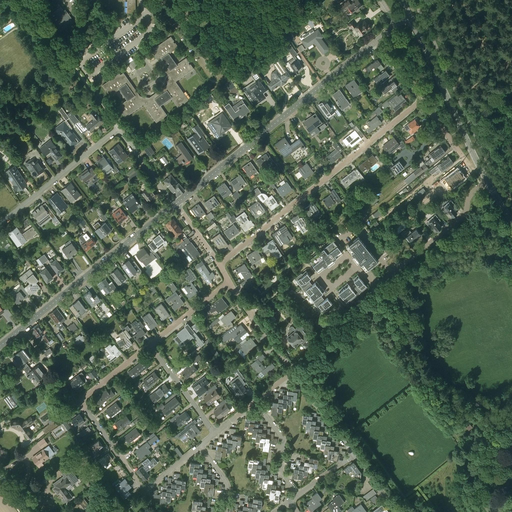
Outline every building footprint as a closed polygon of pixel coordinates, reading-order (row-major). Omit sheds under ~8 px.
[(83,0),(84,0),(89,3),(90,0),(126,0),(127,13),(136,13),(135,0),(83,0)] [(348,1),(339,7),(343,12),(349,8),(352,12),(361,5),(357,0),(355,0),(350,4),(348,1)] [(197,5),(194,1),(187,7),(190,11),(197,5)] [(68,14),(66,11),(65,12),(61,7),(51,14),(53,16),(55,14),(60,20),(68,14)] [(181,19),(176,12),(174,13),(171,10),(162,16),(165,20),(167,19),(172,25),(181,19)] [(196,15),(198,19),(198,20),(204,18),(201,12),(196,15)] [(60,20),(64,26),(61,28),(63,30),(73,23),(69,17),(70,16),(68,14),(60,20)] [(352,21),(348,25),(350,28),(351,27),(353,30),(355,29),(359,35),(370,27),(371,26),(370,25),(369,24),(367,25),(365,21),(363,23),(362,22),(356,26),(352,21)] [(300,38),(305,45),(306,47),(314,42),(323,54),(329,49),(325,43),(327,41),(321,33),(320,34),(318,30),(314,32),(312,29),(306,34),(304,34),(303,34),(302,35),(302,36),(300,38)] [(175,81),(194,68),(190,64),(188,63),(189,62),(186,58),(176,65),(168,54),(178,47),(175,42),(174,43),(173,41),(174,41),(171,36),(154,48),(155,50),(152,52),(156,57),(157,57),(161,62),(160,63),(165,70),(166,69),(170,75),(169,75),(168,80),(175,81)] [(296,50),(291,44),(288,46),(289,48),(287,49),(291,54),(292,53),(294,56),(298,53),(296,50)] [(272,50),(267,53),(274,64),(273,65),(277,70),(273,72),(273,73),(271,74),(271,82),(268,84),(271,90),(281,83),(282,85),(285,82),(284,81),(290,77),(286,71),(279,61),(279,60),(276,56),(272,50)] [(288,62),(286,63),(292,71),(295,75),(299,72),(298,72),(299,71),(303,68),(295,57),(293,58),(288,62)] [(365,68),(368,71),(374,66),(375,68),(381,63),(377,59),(372,63),(372,62),(365,68)] [(246,65),(244,66),(248,71),(249,71),(248,70),(253,67),(249,63),(249,62),(246,65)] [(249,71),(257,83),(245,91),(254,105),(254,104),(255,104),(256,104),(258,103),(258,102),(261,99),(262,100),(263,98),(264,98),(264,97),(265,98),(265,97),(260,90),(261,89),(260,87),(261,86),(264,84),(260,78),(253,67),(248,70),(249,71)] [(376,82),(379,80),(381,84),(390,77),(388,75),(389,74),(385,70),(380,74),(380,73),(373,79),(376,82)] [(127,78),(123,72),(120,74),(119,73),(102,85),(105,89),(106,89),(108,91),(107,91),(110,96),(120,88),(128,99),(118,106),(121,111),(122,110),(123,112),(122,113),(125,117),(143,104),(144,97),(140,96),(139,97),(135,91),(136,91),(131,83),(130,84),(126,79),(127,78)] [(239,91),(231,80),(231,79),(225,84),(233,95),(239,91)] [(345,85),(354,97),(362,91),(353,79),(345,85)] [(143,104),(156,122),(161,119),(160,118),(162,117),(163,118),(167,115),(160,105),(171,97),(178,107),(182,104),(182,103),(183,102),(184,103),(188,99),(175,81),(168,80),(167,85),(168,86),(163,90),(162,88),(154,94),(155,95),(150,98),(149,97),(144,97),(143,104)] [(388,84),(381,90),(384,93),(391,88),(392,90),(397,85),(394,81),(388,85),(388,84)] [(339,89),(332,94),(338,102),(337,103),(339,106),(338,106),(339,107),(340,107),(342,110),(350,104),(348,102),(339,89)] [(387,101),(382,105),(385,108),(390,104),(395,111),(401,106),(400,105),(405,100),(401,95),(396,99),(394,97),(394,95),(387,101)] [(326,99),(318,104),(327,117),(335,111),(336,113),(338,116),(341,114),(339,111),(337,108),(334,110),(326,99)] [(229,103),(224,106),(231,115),(232,117),(235,122),(250,111),(242,100),(232,107),(229,103)] [(69,118),(67,114),(60,106),(57,108),(66,120),(69,118)] [(67,114),(69,118),(81,134),(85,131),(88,128),(91,131),(103,121),(98,116),(94,110),(89,114),(94,120),(86,126),(84,127),(71,111),(67,114)] [(222,114),(207,124),(211,129),(214,133),(218,138),(222,135),(221,133),(227,129),(223,123),(227,120),(222,114)] [(312,116),(304,122),(307,127),(306,128),(310,133),(312,131),(314,130),(315,131),(318,129),(316,126),(322,122),(317,116),(314,118),(312,116)] [(376,116),(370,122),(369,121),(367,123),(366,123),(367,124),(369,127),(366,129),(369,133),(381,122),(376,116)] [(415,120),(414,119),(404,127),(407,131),(408,130),(411,134),(415,131),(414,130),(420,127),(417,123),(419,122),(416,118),(415,120)] [(57,128),(55,129),(58,134),(70,148),(77,143),(75,141),(78,139),(70,129),(72,128),(67,122),(65,123),(64,122),(57,128)] [(198,154),(204,150),(202,148),(208,144),(202,135),(204,134),(197,125),(192,128),(196,133),(187,139),(198,154)] [(361,139),(360,137),(363,134),(356,126),(352,129),(354,131),(342,140),(346,144),(347,145),(349,143),(352,147),(361,139)] [(284,137),(275,144),(279,149),(280,148),(284,152),(282,154),(285,157),(300,146),(301,148),(304,146),(300,139),(296,142),(296,141),(290,145),(284,137)] [(394,138),(383,147),(388,154),(394,149),(394,150),(400,145),(403,149),(404,149),(406,147),(401,141),(399,143),(398,144),(394,138)] [(46,155),(50,151),(57,160),(62,155),(56,147),(56,146),(51,139),(40,148),(46,155)] [(183,152),(175,159),(180,166),(181,165),(181,166),(185,162),(190,158),(188,155),(189,154),(188,153),(190,151),(186,148),(181,141),(176,145),(179,149),(180,149),(183,152)] [(336,149),(327,157),(332,163),(341,155),(339,153),(343,150),(338,144),(336,142),(332,145),(336,149)] [(117,145),(109,151),(118,163),(127,156),(121,147),(119,148),(117,145)] [(147,154),(153,150),(149,145),(143,149),(147,154)] [(434,156),(443,149),(440,146),(428,154),(431,158),(434,156)] [(26,163),(25,164),(28,168),(34,177),(44,170),(36,159),(41,155),(36,148),(27,154),(31,160),(26,163)] [(445,152),(443,149),(434,156),(431,158),(430,159),(432,162),(445,152)] [(266,153),(256,161),(261,168),(271,161),(266,153)] [(375,153),(358,166),(362,170),(365,167),(367,170),(377,162),(381,167),(384,165),(375,153)] [(111,161),(109,163),(103,156),(97,161),(98,162),(97,163),(106,175),(113,169),(116,172),(118,170),(111,161)] [(440,163),(429,171),(432,174),(439,169),(443,166),(451,160),(448,156),(440,163)] [(443,166),(439,169),(442,172),(445,169),(453,163),(451,160),(443,166)] [(242,167),(249,177),(257,171),(250,161),(242,167)] [(395,174),(404,167),(399,161),(394,165),(391,161),(385,165),(388,169),(390,168),(395,174)] [(416,162),(410,166),(411,166),(414,170),(420,166),(416,162)] [(307,163),(298,169),(305,179),(313,173),(307,163)] [(21,166),(16,169),(14,166),(6,172),(15,184),(13,186),(18,189),(22,187),(23,187),(24,186),(25,185),(25,184),(26,184),(23,179),(27,176),(21,166)] [(84,171),(78,176),(82,180),(83,179),(87,184),(91,180),(93,182),(96,180),(100,177),(92,167),(85,172),(84,171)] [(127,173),(128,174),(130,176),(137,170),(134,167),(127,173)] [(409,176),(408,176),(412,181),(417,177),(424,171),(420,167),(413,172),(410,175),(409,176)] [(447,183),(461,173),(461,172),(460,173),(457,168),(444,178),(447,183)] [(127,179),(125,180),(127,183),(140,173),(137,170),(130,176),(129,177),(127,174),(124,176),(127,179)] [(354,170),(341,181),(344,184),(346,187),(348,185),(359,176),(354,170)] [(461,173),(447,183),(451,188),(464,178),(461,174),(462,174),(461,173)] [(181,193),(185,190),(179,182),(178,183),(171,174),(163,181),(173,192),(174,192),(177,196),(181,193)] [(240,196),(237,191),(242,187),(241,186),(245,182),(240,175),(230,182),(237,191),(235,192),(240,199),(243,197),(241,195),(240,196)] [(269,178),(267,179),(269,183),(273,189),(276,187),(269,178)] [(277,189),(282,196),(292,189),(287,181),(277,189)] [(71,183),(62,190),(69,199),(71,197),(73,200),(79,195),(74,188),(74,187),(71,183)] [(224,183),(217,188),(224,198),(231,192),(224,183)] [(145,188),(146,189),(142,193),(148,201),(155,195),(148,186),(145,188)] [(257,187),(254,190),(261,200),(262,202),(264,200),(271,210),(279,205),(272,195),(268,197),(267,195),(266,194),(263,193),(261,193),(257,187)] [(332,194),(322,200),(327,207),(336,201),(337,203),(341,200),(334,189),(330,192),(332,194)] [(261,200),(254,190),(251,192),(255,197),(258,201),(258,202),(259,202),(261,200)] [(57,193),(49,199),(58,211),(62,208),(63,210),(68,206),(57,193)] [(132,193),(122,201),(130,211),(135,207),(136,209),(139,207),(138,205),(140,203),(132,193)] [(374,194),(368,199),(372,204),(378,199),(374,194)] [(115,195),(112,197),(116,202),(115,202),(117,204),(121,202),(119,200),(118,200),(115,195)] [(219,203),(214,196),(204,203),(209,210),(219,203)] [(451,200),(443,206),(447,211),(449,213),(447,214),(451,218),(457,213),(453,208),(451,206),(454,204),(451,200)] [(249,207),(248,208),(250,210),(255,218),(265,211),(260,203),(259,202),(258,202),(258,201),(254,204),(249,207)] [(310,217),(312,215),(314,218),(320,214),(318,212),(319,211),(314,203),(304,209),(310,217)] [(198,219),(205,213),(198,204),(191,209),(198,219)] [(42,205),(33,212),(39,220),(37,222),(40,225),(46,221),(51,217),(52,218),(55,216),(48,206),(45,208),(43,207),(42,205)] [(117,212),(113,215),(119,223),(120,223),(121,223),(122,222),(122,221),(123,221),(122,220),(127,216),(123,211),(122,211),(120,209),(118,211),(117,212)] [(383,213),(380,209),(373,215),(376,218),(383,213)] [(232,223),(235,221),(231,216),(228,212),(225,214),(232,223)] [(244,212),(236,218),(234,215),(231,216),(235,221),(237,220),(238,221),(238,222),(245,231),(254,225),(251,220),(249,221),(246,217),(247,216),(244,212)] [(435,214),(428,221),(429,222),(430,224),(433,227),(432,228),(432,229),(435,232),(436,231),(441,227),(437,222),(436,220),(438,218),(435,214)] [(309,229),(307,227),(309,226),(305,220),(303,221),(301,217),(300,218),(298,215),(290,219),(292,223),(295,227),(297,225),(302,233),(309,229)] [(77,225),(80,223),(82,226),(86,223),(81,217),(74,222),(77,225)] [(182,231),(173,218),(165,224),(174,237),(182,231)] [(98,222),(93,225),(96,229),(95,230),(101,237),(102,237),(112,230),(105,222),(101,225),(98,222)] [(215,222),(206,228),(208,231),(212,228),(217,225),(215,222)] [(224,231),(229,239),(239,232),(234,224),(224,231)] [(16,227),(8,232),(18,246),(37,233),(33,226),(21,234),(16,227)] [(285,226),(275,232),(279,237),(275,239),(278,243),(279,242),(281,244),(286,241),(290,238),(289,236),(290,235),(285,226)] [(408,231),(403,235),(409,242),(416,237),(417,238),(421,235),(420,234),(416,229),(412,232),(410,233),(408,231)] [(86,233),(83,236),(91,246),(96,242),(92,237),(90,238),(89,236),(86,233)] [(212,238),(214,241),(220,250),(225,247),(225,248),(228,245),(219,233),(212,238)] [(153,250),(155,252),(163,246),(164,246),(165,246),(165,245),(166,245),(166,244),(167,244),(167,243),(167,242),(166,241),(165,240),(164,241),(159,234),(153,240),(154,241),(151,243),(151,242),(148,245),(153,250)] [(82,235),(79,237),(80,238),(82,240),(83,240),(84,241),(80,244),(86,251),(91,246),(83,236),(82,235)] [(358,236),(348,244),(352,249),(353,250),(351,252),(353,255),(354,256),(354,255),(359,260),(358,261),(360,264),(361,264),(363,262),(364,263),(368,268),(368,269),(378,261),(358,236)] [(333,240),(308,260),(316,270),(317,270),(322,265),(324,267),(327,265),(328,264),(327,264),(332,259),(333,260),(336,258),(336,257),(335,255),(340,250),(341,250),(333,240)] [(282,255),(280,253),(272,241),(271,242),(270,241),(267,243),(268,244),(262,247),(264,251),(269,249),(276,260),(282,255)] [(72,242),(62,249),(68,257),(77,250),(72,242)] [(184,247),(183,248),(188,255),(192,259),(192,260),(200,253),(191,242),(184,247)] [(395,252),(404,247),(401,242),(392,248),(395,252)] [(183,248),(184,247),(182,244),(175,249),(178,252),(183,248)] [(156,257),(154,255),(151,252),(149,254),(144,248),(142,249),(139,251),(139,252),(136,254),(142,262),(142,261),(146,266),(156,257)] [(256,249),(247,256),(252,264),(255,262),(255,263),(256,263),(257,264),(258,264),(259,264),(260,263),(260,262),(261,261),(261,260),(260,259),(262,258),(256,249)] [(19,263),(22,261),(23,260),(20,256),(16,259),(17,260),(14,262),(14,261),(9,265),(11,268),(16,264),(17,265),(19,263)] [(26,258),(23,260),(22,261),(23,264),(25,262),(29,266),(31,265),(26,258)] [(52,258),(49,261),(57,273),(60,271),(61,272),(65,269),(61,264),(60,265),(56,259),(54,261),(52,258)] [(122,265),(130,276),(136,271),(138,273),(141,271),(134,261),(131,263),(128,260),(122,265)] [(203,264),(197,268),(208,284),(212,281),(210,279),(215,276),(212,272),(210,274),(203,264)] [(241,284),(244,289),(249,285),(246,279),(252,276),(244,264),(235,269),(238,273),(240,272),(246,280),(241,284)] [(44,278),(43,278),(47,283),(51,280),(50,279),(53,278),(44,266),(41,268),(43,270),(40,272),(44,278)] [(189,298),(198,292),(190,280),(191,280),(188,277),(193,273),(190,268),(186,270),(188,273),(189,275),(187,276),(185,277),(189,283),(184,287),(182,288),(189,298)] [(30,283),(24,288),(26,291),(30,296),(40,287),(34,280),(37,278),(30,269),(20,277),(24,282),(27,279),(30,283)] [(117,269),(110,274),(119,284),(125,279),(117,269)] [(303,275),(296,281),(302,288),(307,285),(305,282),(308,279),(311,277),(306,271),(302,274),(303,275)] [(357,275),(352,279),(356,283),(359,286),(356,289),(359,293),(362,291),(361,290),(366,286),(357,275)] [(167,284),(173,293),(165,299),(168,302),(171,300),(174,304),(171,306),(175,310),(184,303),(176,291),(175,291),(177,289),(170,278),(167,281),(169,283),(167,284)] [(105,279),(98,284),(101,289),(103,288),(106,293),(113,288),(115,292),(118,290),(113,282),(109,285),(105,279)] [(307,285),(302,288),(304,291),(306,290),(310,295),(320,286),(316,281),(312,285),(309,287),(307,285)] [(347,283),(342,287),(351,298),(355,294),(356,296),(359,293),(356,289),(353,291),(350,288),(347,283)] [(16,293),(12,297),(18,304),(21,301),(20,300),(25,297),(23,294),(26,291),(24,288),(21,284),(20,286),(18,284),(16,286),(19,291),(16,293)] [(310,295),(308,296),(314,304),(319,300),(317,297),(320,295),(324,291),(320,286),(310,295)] [(342,287),(337,291),(341,295),(343,298),(340,301),(344,306),(347,303),(346,302),(351,298),(342,287)] [(92,294),(89,291),(84,295),(90,303),(93,301),(96,304),(101,300),(96,294),(94,297),(92,294)] [(209,304),(202,310),(204,313),(209,310),(211,312),(216,310),(219,313),(222,310),(228,306),(221,297),(210,306),(209,304)] [(319,300),(314,304),(320,311),(327,306),(328,307),(332,304),(327,298),(324,300),(321,303),(319,300)] [(78,300),(68,308),(76,318),(87,310),(78,300)] [(154,308),(163,320),(170,315),(161,303),(154,308)] [(53,311),(62,323),(66,320),(57,308),(53,311)] [(62,323),(53,311),(49,314),(58,326),(62,323)] [(231,311),(221,319),(223,322),(224,322),(228,327),(232,323),(230,321),(236,317),(231,311)] [(265,315),(271,323),(276,319),(271,311),(265,315)] [(149,312),(142,317),(151,329),(158,324),(149,312)] [(220,320),(218,317),(210,324),(212,326),(220,320)] [(140,321),(137,322),(136,320),(131,324),(137,333),(133,336),(134,337),(135,338),(136,340),(146,333),(142,328),(144,326),(140,321)] [(74,322),(68,327),(72,332),(82,325),(79,322),(79,323),(76,325),(74,322)] [(191,334),(199,344),(202,341),(195,333),(201,329),(196,323),(191,327),(188,324),(176,334),(182,341),(191,334)] [(39,332),(40,334),(44,332),(38,324),(34,327),(39,332)] [(232,337),(238,344),(242,340),(240,337),(247,332),(241,324),(230,333),(228,331),(220,337),(224,342),(232,337)] [(304,340),(307,337),(309,335),(306,331),(305,332),(303,328),(300,324),(294,329),(293,327),(291,326),(289,329),(289,330),(291,333),(287,336),(294,345),(300,341),(302,344),(305,341),(304,340)] [(34,327),(31,329),(37,337),(38,336),(42,339),(44,337),(48,342),(50,344),(54,341),(52,339),(51,340),(46,334),(43,336),(41,335),(40,334),(39,332),(34,327)] [(131,337),(126,329),(124,327),(122,329),(123,330),(118,334),(122,339),(117,341),(117,343),(118,343),(120,347),(120,346),(121,347),(121,348),(121,349),(122,348),(123,350),(132,344),(129,339),(131,337)] [(77,340),(75,341),(77,344),(82,341),(82,342),(85,340),(83,335),(81,336),(80,335),(76,338),(77,340)] [(308,339),(307,337),(304,340),(305,341),(302,344),(305,348),(313,342),(310,338),(308,339)] [(238,344),(233,348),(236,353),(240,349),(246,356),(248,353),(248,352),(256,345),(251,338),(241,346),(240,347),(238,344)] [(114,345),(112,347),(110,344),(105,348),(112,355),(108,358),(109,358),(108,359),(109,360),(110,359),(111,361),(118,355),(116,351),(118,350),(114,345)] [(28,366),(25,362),(31,356),(24,347),(13,357),(14,358),(13,358),(14,359),(16,360),(19,358),(23,363),(20,365),(23,370),(28,366)] [(44,353),(46,356),(52,352),(50,348),(46,351),(44,352),(44,353)] [(199,354),(191,361),(194,363),(198,360),(199,360),(202,358),(199,354)] [(256,361),(251,365),(253,368),(255,366),(260,373),(258,374),(261,377),(264,375),(275,366),(272,363),(265,368),(260,362),(265,358),(262,354),(257,358),(255,359),(256,361)] [(146,361),(143,363),(142,361),(128,372),(131,376),(134,373),(136,376),(146,367),(147,368),(150,366),(146,361)] [(192,364),(181,372),(186,378),(197,369),(192,364)] [(23,370),(27,374),(28,375),(27,375),(28,376),(30,378),(33,375),(37,380),(45,374),(38,365),(32,370),(28,366),(23,370)] [(154,372),(143,381),(148,387),(159,378),(154,372)] [(73,385),(84,376),(81,373),(70,381),(73,385)] [(237,379),(231,383),(233,386),(232,387),(239,397),(243,394),(242,393),(244,391),(245,391),(246,390),(240,382),(242,380),(239,375),(236,377),(237,379)] [(84,376),(73,385),(76,389),(86,382),(87,381),(84,376)] [(204,393),(207,391),(208,390),(203,384),(206,383),(207,384),(209,383),(204,376),(192,386),(197,392),(201,389),(204,393)] [(165,384),(150,396),(152,399),(155,397),(158,400),(169,390),(165,384)] [(208,390),(207,391),(209,393),(204,397),(209,404),(220,396),(215,389),(217,388),(215,384),(208,390)] [(111,389),(108,392),(106,390),(95,399),(100,405),(111,396),(111,397),(115,395),(111,389)] [(292,395),(292,400),(296,400),(297,391),(288,390),(288,394),(292,395)] [(287,399),(287,404),(291,404),(292,400),(292,395),(288,394),(283,394),(283,396),(281,396),(281,398),(287,399)] [(9,395),(4,398),(11,408),(16,404),(9,395)] [(166,408),(163,410),(167,415),(170,413),(169,412),(180,403),(175,397),(164,406),(166,408)] [(286,408),(287,404),(287,399),(281,398),(278,398),(278,402),(283,403),(282,408),(286,408)] [(230,410),(225,403),(227,402),(225,399),(217,405),(219,407),(214,411),(219,418),(230,410)] [(282,412),(282,408),(283,403),(278,402),(274,402),(273,404),(273,405),(271,405),(271,406),(272,406),(272,409),(277,410),(277,411),(282,412)] [(106,411),(111,417),(121,409),(116,403),(106,411)] [(185,412),(178,416),(176,414),(170,419),(172,422),(174,420),(180,427),(190,419),(185,412)] [(302,423),(306,424),(307,419),(312,420),(312,416),(316,416),(316,413),(310,412),(309,415),(303,414),(302,423)] [(72,415),(66,420),(69,425),(73,422),(75,425),(79,422),(80,425),(85,422),(83,419),(79,414),(73,418),(72,415)] [(126,415),(115,424),(120,430),(131,421),(126,415)] [(247,417),(246,417),(244,426),(249,427),(249,422),(254,422),(255,418),(258,419),(259,416),(253,415),(253,418),(247,417)] [(32,435),(27,427),(35,421),(30,416),(22,422),(22,421),(21,420),(19,420),(18,420),(10,421),(11,427),(19,426),(28,439),(32,435)] [(316,421),(312,420),(307,419),(306,424),(305,428),(310,429),(310,424),(315,425),(316,421)] [(54,420),(42,429),(46,434),(60,424),(59,423),(57,424),(54,420)] [(194,424),(192,421),(184,427),(184,428),(185,429),(176,436),(178,439),(188,433),(192,439),(201,433),(194,424)] [(248,431),(252,432),(253,427),(258,427),(258,423),(254,422),(249,422),(249,427),(248,431)] [(314,429),(319,430),(319,426),(315,425),(310,424),(310,429),(309,433),(313,434),(314,429)] [(262,428),(258,427),(253,427),(252,432),(251,436),(256,437),(257,432),(261,432),(262,428)] [(136,428),(125,437),(129,443),(140,434),(136,428)] [(324,431),(319,430),(314,429),(313,434),(312,438),(317,439),(318,434),(327,436),(328,436),(328,434),(326,433),(327,431),(324,431)] [(148,442),(147,441),(137,449),(134,451),(140,459),(147,454),(148,455),(151,452),(149,448),(151,446),(150,445),(159,438),(156,435),(153,432),(148,436),(150,439),(149,440),(150,441),(148,442)] [(255,441),(259,442),(260,437),(265,437),(266,433),(261,432),(257,432),(256,437),(255,441)] [(231,434),(230,438),(237,439),(236,444),(240,445),(242,436),(235,435),(232,434),(231,434)] [(321,439),(326,440),(327,436),(318,434),(317,439),(316,443),(321,444),(321,439)] [(269,438),(265,437),(260,437),(259,442),(259,446),(263,447),(264,444),(269,445),(270,443),(269,442),(269,438)] [(38,443),(41,448),(47,443),(44,438),(38,443)] [(237,439),(230,438),(227,438),(227,442),(232,443),(231,448),(235,449),(236,444),(237,439)] [(330,441),(326,440),(321,439),(321,444),(320,448),(324,449),(325,444),(330,445),(330,441)] [(92,444),(95,449),(92,451),(94,454),(91,456),(93,459),(100,454),(99,453),(102,451),(100,448),(103,446),(102,446),(98,440),(92,444)] [(221,442),(221,446),(227,447),(226,452),(231,452),(231,448),(232,443),(227,442),(221,442)] [(325,444),(324,449),(323,453),(328,454),(329,449),(333,450),(334,446),(330,445),(325,444)] [(43,449),(32,457),(39,467),(43,464),(41,462),(49,457),(48,456),(54,452),(49,446),(43,450),(43,449)] [(227,447),(221,446),(218,446),(217,450),(222,451),(221,454),(221,455),(226,456),(226,452),(227,447)] [(174,450),(180,458),(182,456),(177,448),(174,450)] [(328,454),(327,458),(332,459),(332,457),(332,454),(338,455),(339,451),(333,450),(329,449),(328,454)] [(103,466),(112,459),(108,453),(105,456),(99,460),(103,466)] [(313,463),(313,467),(317,468),(319,459),(307,457),(307,458),(303,458),(303,460),(301,459),(301,461),(304,461),(313,463)] [(149,475),(147,473),(148,472),(148,471),(147,470),(156,463),(153,459),(150,461),(148,458),(142,462),(145,465),(143,467),(142,467),(136,471),(143,480),(149,475)] [(253,463),(257,464),(258,460),(249,458),(247,467),(252,468),(253,463)] [(65,477),(54,485),(56,487),(54,489),(57,493),(58,492),(59,494),(60,493),(64,498),(63,499),(63,500),(63,502),(64,503),(65,503),(66,503),(67,502),(68,503),(69,502),(71,501),(71,500),(73,499),(65,488),(72,483),(73,485),(79,481),(71,469),(74,467),(73,466),(77,463),(74,459),(60,470),(65,477)] [(197,463),(192,462),(190,462),(189,471),(193,472),(194,467),(199,468),(200,464),(203,464),(204,461),(198,460),(197,463)] [(308,466),(308,471),(312,472),(313,467),(313,463),(304,461),(304,463),(300,463),(301,462),(299,461),(298,464),(298,465),(308,466)] [(353,462),(352,463),(344,469),(347,473),(352,469),(353,470),(355,473),(361,474),(361,472),(354,463),(353,462)] [(262,465),(257,464),(253,463),(252,468),(251,472),(255,473),(256,468),(261,469),(262,465)] [(293,467),(293,468),(294,469),(304,470),(303,475),(307,475),(308,471),(308,466),(298,465),(298,468),(293,467)] [(194,467),(193,472),(193,476),(197,477),(198,472),(202,473),(203,468),(199,468),(194,467)] [(256,468),(255,473),(255,477),(259,478),(260,473),(265,474),(265,469),(261,469),(256,468)] [(298,477),(298,478),(302,479),(303,475),(304,470),(294,469),(294,473),(292,472),(292,476),(298,477)] [(201,477),(206,478),(207,473),(202,473),(198,472),(197,477),(196,481),(200,482),(201,477)] [(270,475),(265,474),(260,473),(259,478),(258,482),(263,483),(263,478),(273,480),(274,480),(274,478),(271,478),(272,475),(270,475)] [(205,482),(210,483),(210,478),(206,478),(201,477),(200,482),(200,486),(204,487),(205,482)] [(274,480),(273,480),(263,478),(263,483),(262,487),(266,488),(267,483),(272,484),(273,484),(274,480)] [(130,486),(129,484),(124,479),(120,482),(121,483),(116,487),(124,498),(130,493),(127,489),(130,486)] [(181,484),(180,489),(185,489),(186,480),(179,479),(177,479),(176,484),(181,484)] [(203,491),(208,492),(208,490),(214,491),(215,488),(213,488),(214,483),(210,483),(205,482),(204,487),(203,491)] [(176,488),(175,493),(180,493),(180,489),(181,484),(176,484),(172,483),(171,487),(176,488)] [(273,484),(272,484),(267,483),(266,488),(266,492),(270,493),(271,488),(275,489),(276,485),(273,484)] [(171,492),(171,497),(175,497),(175,493),(176,488),(171,487),(167,487),(166,491),(171,492)] [(274,498),(274,499),(279,500),(280,494),(279,494),(280,490),(275,489),(271,488),(270,493),(269,497),(274,498)] [(160,493),(160,495),(161,495),(160,498),(166,499),(166,500),(170,501),(171,497),(171,492),(166,491),(162,491),(162,493),(160,493)] [(313,498),(305,503),(307,505),(306,506),(307,507),(308,506),(311,511),(321,504),(319,501),(322,499),(317,492),(312,496),(313,498)] [(345,502),(340,496),(339,494),(332,499),(334,500),(328,505),(332,511),(340,511),(342,511),(338,506),(345,502)] [(68,511),(83,511),(82,510),(89,504),(83,497),(77,503),(77,504),(68,511)] [(257,503),(257,508),(261,509),(262,500),(253,498),(253,502),(257,503)] [(197,505),(201,505),(202,501),(193,500),(192,509),(196,510),(197,505)] [(252,507),(252,511),(254,511),(255,511),(257,508),(257,503),(253,502),(247,501),(245,501),(244,503),(243,503),(243,501),(240,500),(240,505),(243,505),(252,507)]
